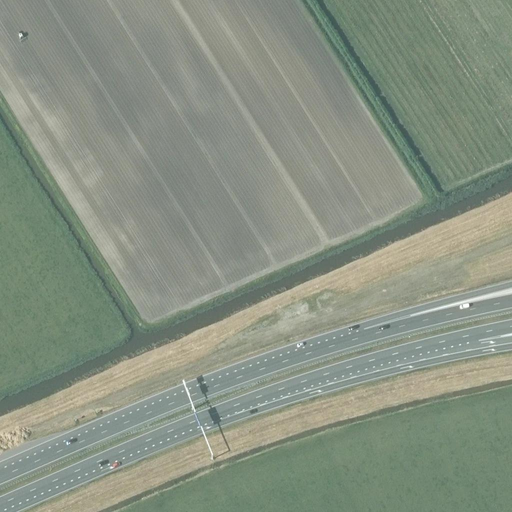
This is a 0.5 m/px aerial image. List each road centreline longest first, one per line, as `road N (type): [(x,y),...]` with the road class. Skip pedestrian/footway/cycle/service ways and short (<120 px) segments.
road 1 (trunk): [(0,504),(276,390),(477,333)]
road 2 (trunk): [(364,336),(219,384),(0,477)]
road 3 (trunk): [(511,284),(410,312),(364,336)]
road 4 (trunk): [(511,301),(364,336)]
